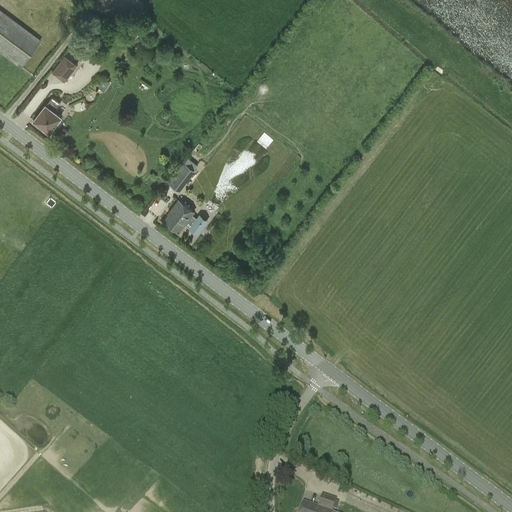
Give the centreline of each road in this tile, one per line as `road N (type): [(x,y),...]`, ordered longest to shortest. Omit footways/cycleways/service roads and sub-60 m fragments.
road 1 (unclassified): [(325,369),(0,121)]
road 2 (unclassified): [(511,509),(325,369)]
road 3 (unclassified): [(271,511),(283,444),(325,369)]
